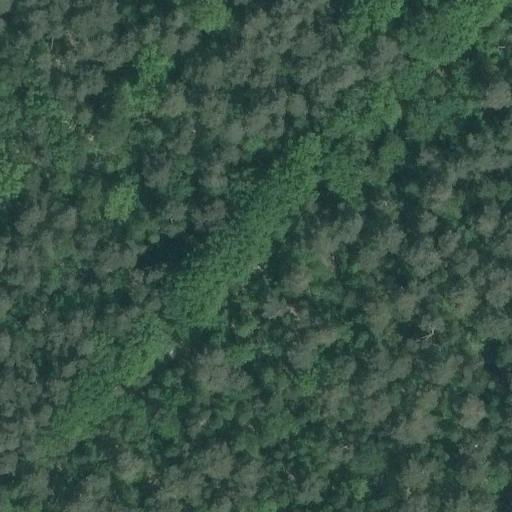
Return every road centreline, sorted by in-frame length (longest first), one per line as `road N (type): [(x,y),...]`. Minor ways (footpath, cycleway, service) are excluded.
road 1 (track): [(260,261),(497,0)]
road 2 (track): [(20,511),(260,261)]
